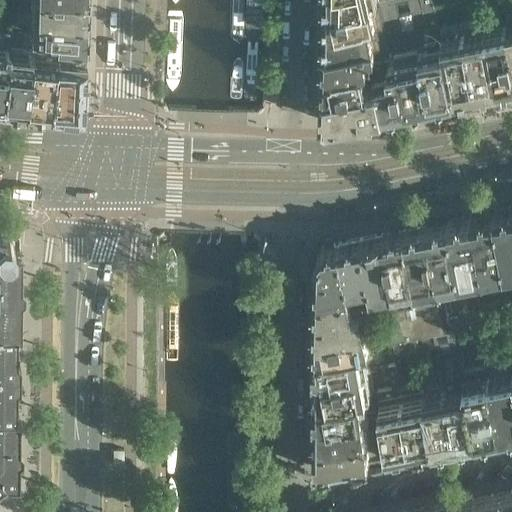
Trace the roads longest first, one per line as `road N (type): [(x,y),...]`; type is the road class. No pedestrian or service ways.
road 1 (secondary): [(78,511),(76,329),(102,194)]
road 2 (residential): [(302,200),(296,497)]
road 3 (tertiary): [(511,128),(446,142),(293,153)]
road 4 (residential): [(511,453),(296,497)]
road 5 (tertiary): [(302,200),(511,164)]
road 6 (tertiary): [(102,194),(302,200)]
road 7 (tertiary): [(293,153),(116,147)]
road 8 (residential): [(297,0),(293,153)]
road 9 (secondary): [(116,147),(131,0)]
